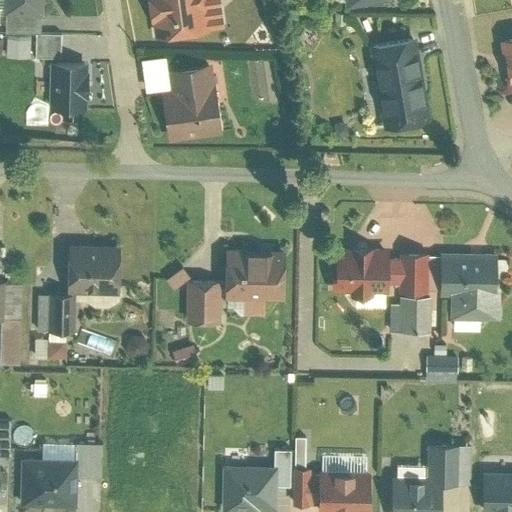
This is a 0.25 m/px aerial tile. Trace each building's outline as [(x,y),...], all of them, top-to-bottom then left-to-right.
[(40,15),(40,8),(40,0),(0,0),(0,11),(3,12),(2,28),(39,29),(40,15)] [(145,0),(150,40),(221,32),(217,0),(145,0)] [(511,34),(499,36),(507,86),(511,85),(511,34)] [(43,59),(41,106),(80,108),(83,61),(57,60),(58,38),(14,36),(13,58),(43,59)] [(352,42),(363,126),(413,119),(410,98),(436,95),(429,40),(403,43),(402,36),(352,42)] [(171,88),(177,132),(231,125),(221,56),(178,62),(176,48),(143,52),(149,91),(171,88)] [(34,284),(34,331),(72,331),(72,288),(121,288),(121,240),(60,240),(60,284),(34,284)] [(260,295),(288,296),(288,241),(208,240),(207,272),(182,272),(181,324),(221,324),(222,299),(243,299),(243,312),(260,312),(260,295)] [(450,290),(450,308),(497,310),(500,246),(436,243),(434,290),(450,290)] [(374,289),(428,290),(429,249),(398,248),(398,251),(386,251),(386,245),(328,244),(328,289),(350,289),(350,291),(374,292),(374,289)] [(0,317),(16,317),(15,276),(0,276),(0,317)] [(392,297),(391,334),(424,334),(424,297),(392,297)] [(157,350),(180,342),(174,327),(152,335),(157,350)] [(88,344),(110,350),(114,338),(91,332),(88,344)] [(427,350),(427,378),(459,378),(459,350),(427,350)] [(0,419),(0,456),(11,457),(11,419),(0,419)] [(438,478),(438,488),(468,489),(468,443),(426,443),(425,477),(438,478)] [(99,480),(99,445),(72,446),(72,459),(75,459),(75,480),(99,480)] [(72,459),(17,458),(16,508),(75,508),(75,480),(75,459),(72,459)] [(275,464),(219,464),(219,510),(274,511),(275,464)] [(290,509),(315,509),(316,469),(290,469),(290,509)] [(511,469),(482,469),(481,510),(511,510),(511,469)] [(366,511),(368,473),(316,472),(315,509),(315,511),(366,511)] [(388,511),(438,511),(438,488),(438,478),(425,477),(388,477),(388,511)]
